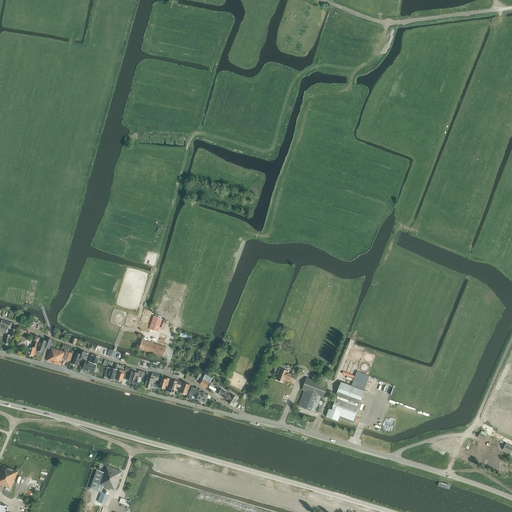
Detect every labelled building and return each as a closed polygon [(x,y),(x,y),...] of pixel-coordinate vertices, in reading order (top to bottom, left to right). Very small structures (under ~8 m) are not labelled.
[(12,324),(2,320),(1,325),(0,328),(0,331),(6,334),(8,328),(11,329),(12,324)] [(28,329),(20,326),(18,331),(18,334),(24,336),(25,333),(26,334),(28,329)] [(30,339),(20,336),(18,345),(28,347),(30,339)] [(28,354),(34,356),(40,338),(36,336),(34,341),(35,341),(33,347),(30,346),(28,354)] [(41,339),(37,350),(40,351),(40,352),(41,352),(42,352),(44,353),(47,346),(50,347),(49,349),(52,341),(47,339),(46,341),(41,339)] [(142,340),(139,349),(163,357),(166,347),(142,340)] [(72,347),(63,344),(62,350),(66,351),(70,353),(71,351),(71,352),(72,347)] [(60,365),(65,352),(51,348),(47,361),(60,365)] [(73,354),(70,353),(66,351),(64,359),(70,361),(73,354)] [(81,358),(84,359),(86,353),(80,351),(79,354),(75,353),(72,363),(74,364),(75,364),(75,365),(77,366),(78,365),(79,365),(81,358)] [(89,362),(92,363),(97,364),(99,357),(91,355),(89,362)] [(83,369),(94,373),(96,366),(85,362),(83,369)] [(108,378),(114,380),(119,365),(116,364),(114,369),(111,368),(110,371),(107,370),(105,377),(108,378)] [(289,372),(280,368),(277,374),(279,375),(277,380),(283,382),(285,378),(288,379),(288,381),(293,383),(295,376),(288,373),(289,372)] [(125,371),(119,370),(116,380),(122,381),(125,371)] [(137,376),(131,374),(128,383),(136,386),(137,380),(141,381),(143,375),(138,373),(137,376)] [(212,378),(205,375),(200,384),(207,388),(212,378)] [(147,377),(144,387),(151,389),(154,379),(147,377)] [(169,387),(171,379),(166,377),(165,379),(162,378),(159,387),(165,389),(166,386),(169,387)] [(315,412),(321,397),(323,398),(328,386),(306,378),(302,390),(304,391),(298,406),(315,412)] [(175,382),(172,381),(168,391),(173,393),(175,392),(176,386),(180,388),(182,382),(175,380),(175,382)] [(337,395),(331,410),(329,409),(326,416),(338,421),(339,418),(354,423),(356,417),(355,416),(358,409),(359,409),(361,404),(360,403),(365,391),(341,382),(336,394),(337,395)] [(187,395),(190,385),(183,383),(180,392),(187,395)] [(192,396),(193,394),(195,389),(192,387),(187,398),(191,400),(192,398),(194,399),(195,397),(192,396)] [(205,403),(208,395),(199,392),(199,390),(195,389),(193,394),(196,395),(194,399),(196,400),(196,399),(205,403)] [(226,399),(228,401),(229,401),(232,396),(221,389),(218,394),(226,399)] [(227,402),(232,406),(237,398),(232,395),(232,396),(229,401),(228,401),(227,402)] [(503,450),(505,446),(490,438),(488,442),(491,444),(490,444),(503,450)] [(504,452),(502,451),(490,445),(482,461),(496,468),(504,452)] [(511,448),(505,445),(505,446),(503,450),(510,454),(511,449),(511,448)] [(3,465),(0,471),(0,483),(0,484),(0,485),(6,487),(11,489),(18,472),(3,465)] [(97,470),(90,488),(101,492),(103,487),(110,490),(110,489),(115,490),(122,472),(106,466),(103,472),(97,470)] [(98,502),(104,504),(108,495),(102,492),(98,502)] [(121,498),(120,503),(129,506),(131,501),(121,498)]
